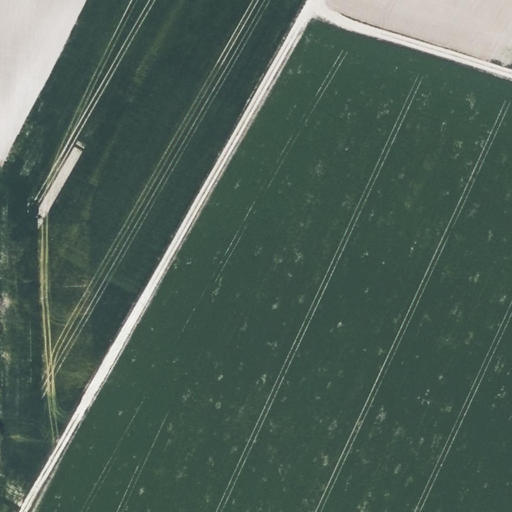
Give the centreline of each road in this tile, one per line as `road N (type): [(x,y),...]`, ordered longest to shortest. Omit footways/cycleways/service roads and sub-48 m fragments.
road 1 (track): [(25,511),(310,4)]
road 2 (track): [(511,76),(350,25),(310,4)]
